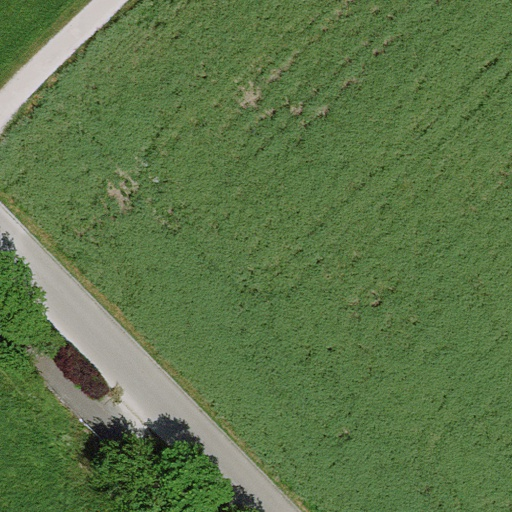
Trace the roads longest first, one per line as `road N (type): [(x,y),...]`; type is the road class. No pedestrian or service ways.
road 1 (unclassified): [(271,511),(0,235)]
road 2 (track): [(0,111),(115,0)]
